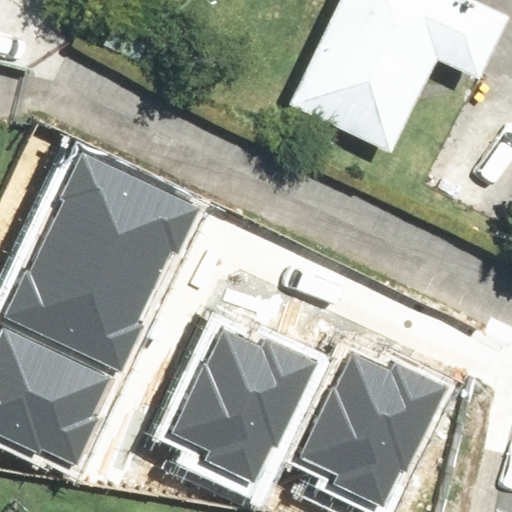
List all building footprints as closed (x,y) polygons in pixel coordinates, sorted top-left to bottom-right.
[(450,0),(335,0),(280,107),(388,163),(436,70),(473,90),(505,28),(450,0)] [(83,157),(47,234),(164,288),(200,212),(83,157)] [(47,234),(9,315),(126,369),(164,288),(47,234)] [(222,322),(172,428),(213,447),(206,462),(257,485),(314,364),(222,322)] [(0,329),(0,427),(76,461),(112,378),(0,329)] [(347,351),(298,457),(338,476),(331,491),(376,511),(383,511),(439,393),(347,351)]
